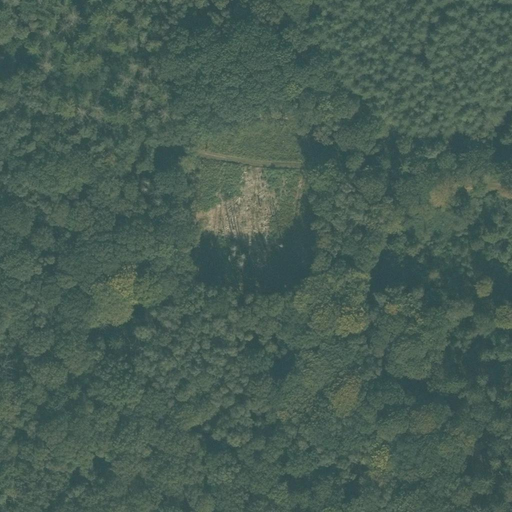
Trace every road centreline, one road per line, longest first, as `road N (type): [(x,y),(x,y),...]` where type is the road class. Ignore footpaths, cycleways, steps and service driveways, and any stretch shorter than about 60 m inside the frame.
road 1 (track): [(498,184),(396,217),(51,511)]
road 2 (unknown): [(0,124),(147,130),(247,116),(309,119),(354,137),(456,140),(511,152)]
road 3 (track): [(272,0),(423,173)]
